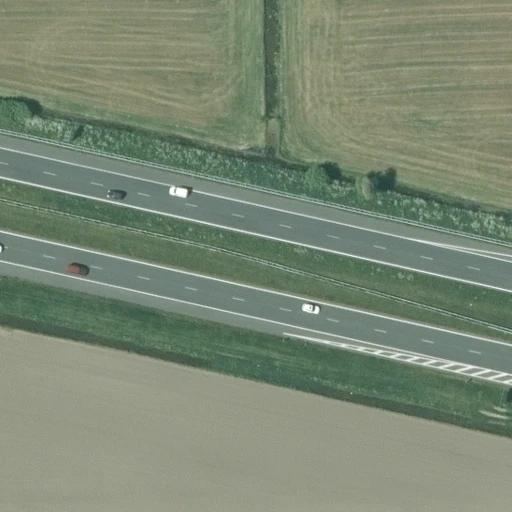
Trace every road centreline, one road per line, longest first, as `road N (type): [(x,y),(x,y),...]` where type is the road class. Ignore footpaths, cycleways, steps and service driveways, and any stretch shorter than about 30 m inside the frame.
road 1 (motorway): [(511,278),(0,163)]
road 2 (motorway): [(0,247),(511,361)]
